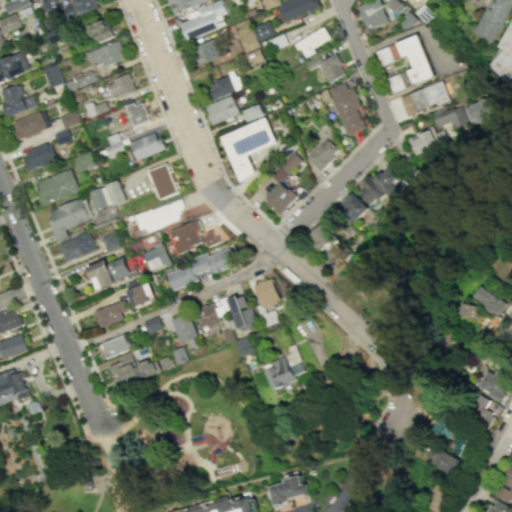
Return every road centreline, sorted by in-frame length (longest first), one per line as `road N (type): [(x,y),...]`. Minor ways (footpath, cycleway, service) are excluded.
road 1 (residential): [(382,442),(396,395),(379,353),(211,186),(136,0)]
road 2 (residential): [(104,424),(0,182)]
road 3 (residential): [(69,350),(265,262),(274,248)]
road 4 (residential): [(274,248),(390,128)]
road 5 (residential): [(390,128),(343,1)]
